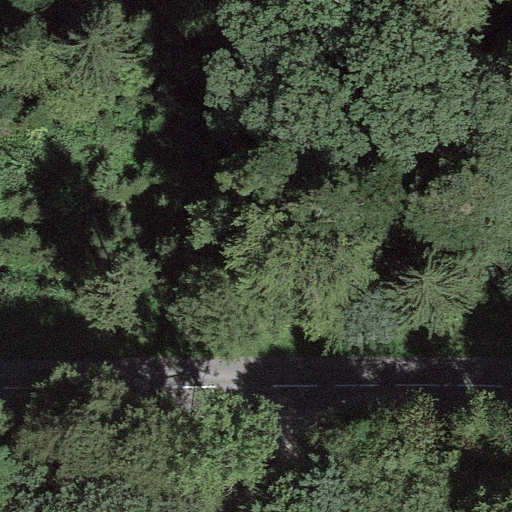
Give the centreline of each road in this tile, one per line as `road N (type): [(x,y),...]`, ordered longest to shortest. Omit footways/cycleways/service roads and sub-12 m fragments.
road 1 (tertiary): [(0,381),(511,385)]
road 2 (track): [(80,380),(167,455),(214,511)]
road 3 (track): [(332,380),(259,511)]
